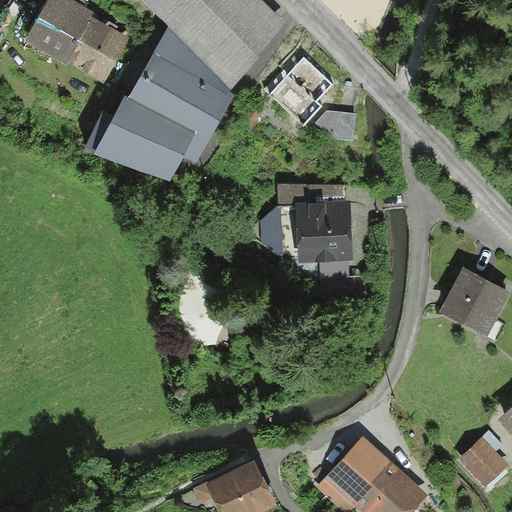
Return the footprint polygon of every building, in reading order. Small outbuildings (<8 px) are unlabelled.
[(131,35),(65,0),(49,0),(29,39),(108,80),(131,35)] [(284,23),(260,0),(137,0),(168,31),(95,157),(170,181),(185,157),(195,164),(232,100),(226,92),(284,23)] [(338,87),(299,54),(263,96),(303,129),(338,87)] [(354,114),(335,113),(333,139),(352,140),(354,114)] [(346,183),(278,186),(279,208),(298,207),(301,263),(350,261),(346,183)] [(509,295),(461,271),(440,313),(488,336),(509,295)] [(511,410),(500,422),(511,435),(511,410)] [(355,434),(320,472),(362,511),(410,511),(424,498),(355,434)] [(477,438),(455,460),(481,486),(503,464),(477,438)] [(257,464),(204,486),(215,511),(263,511),(275,507),(257,464)]
